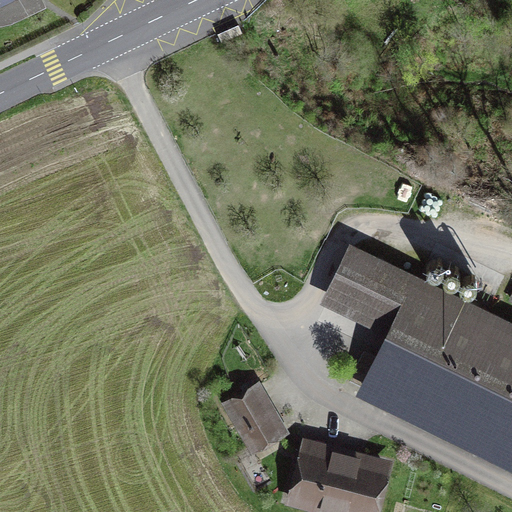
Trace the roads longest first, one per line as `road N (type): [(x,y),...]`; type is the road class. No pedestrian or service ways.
road 1 (unknown): [(281,348),(329,246),(350,231),(404,232),(511,254)]
road 2 (secondary): [(196,0),(0,93)]
